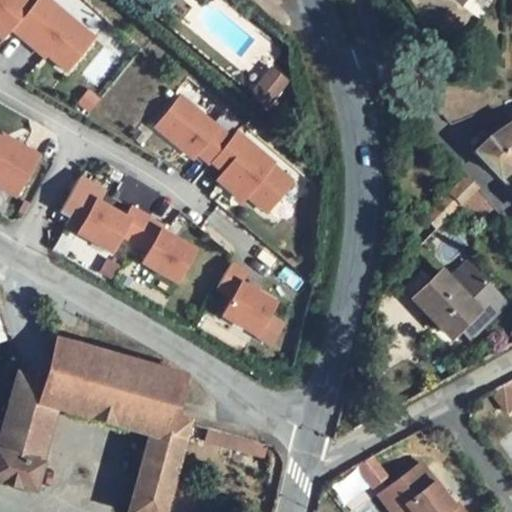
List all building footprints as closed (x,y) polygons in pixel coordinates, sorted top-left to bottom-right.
[(0,0),(0,35),(4,38),(34,2),(31,0),(0,0)] [(50,0),(36,0),(12,29),(45,56),(47,54),(68,71),(96,38),(50,0)] [(273,66),(253,91),(268,103),(288,78),(273,66)] [(181,96),(155,126),(193,158),(197,153),(210,163),(212,161),(231,138),(181,96)] [(474,151),(498,176),(511,163),(511,121),(491,136),(474,151)] [(231,138),(212,161),(224,171),(217,179),(242,200),(247,195),(266,212),(293,181),(273,164),(274,162),(237,131),(231,138)] [(0,136),(0,186),(17,196),(40,155),(3,134),(2,137),(0,136)] [(478,187),(466,175),(425,215),(436,227),(437,227),(437,228),(451,215),(459,207),(470,195),(478,187)] [(95,199),(98,200),(104,190),(79,176),(59,213),(67,218),(64,224),(76,231),(95,199)] [(495,206),(478,187),(470,195),(487,214),(495,206)] [(95,199),(76,231),(110,251),(120,234),(135,243),(150,218),(130,207),(125,216),(98,200),(95,199)] [(459,207),(451,215),(457,221),(465,214),(459,207)] [(163,226),(150,218),(135,243),(148,250),(141,262),(175,281),(194,249),(161,230),(163,226)] [(246,273),(230,264),(216,288),(232,296),(221,315),(256,334),(275,301),(241,282),(246,273)] [(442,272),(414,298),(440,326),(444,322),(456,334),(461,328),(478,312),(483,316),(502,298),(469,264),(450,281),(442,272)] [(146,268),(136,287),(157,299),(163,287),(154,282),(158,274),(146,268)] [(507,303),(502,298),(483,316),(478,312),(461,328),(471,338),(488,321),(507,303)] [(456,334),(444,322),(440,326),(452,338),(456,334)] [(18,373),(12,393),(55,405),(150,433),(127,511),(163,511),(189,420),(170,416),(182,374),(59,339),(47,381),(18,373)] [(511,409),(511,383),(492,394),(507,414),(511,409)] [(55,405),(12,393),(0,435),(0,452),(39,463),(55,405)] [(264,441),(209,426),(205,442),(265,457),(269,443),(264,441)] [(39,463),(0,452),(0,477),(32,487),(39,463)] [(356,462),(364,487),(387,480),(379,454),(356,462)] [(421,462),(387,488),(400,506),(392,511),(465,511),(458,502),(454,506),(421,462)] [(392,511),(400,506),(387,488),(378,495),(391,511),(392,511)]
